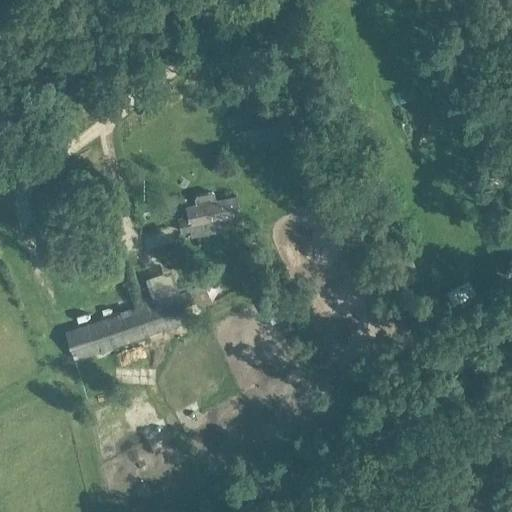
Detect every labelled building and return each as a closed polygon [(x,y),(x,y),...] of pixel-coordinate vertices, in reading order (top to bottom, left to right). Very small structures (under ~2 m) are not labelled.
[(238,113),(243,143),(282,135),(276,105),(238,113)] [(193,236),(242,226),(236,195),(216,200),(215,194),(212,192),(197,195),(195,198),(196,204),(184,207),(186,216),(176,218),(179,234),(192,231),(193,236)] [(190,303),(191,304),(209,297),(204,283),(184,291),(188,303),(190,303)] [(65,330),(74,361),(188,323),(178,294),(145,304),(141,295),(133,298),(136,307),(65,330)] [(135,393),(137,413),(162,411),(159,390),(135,393)]
